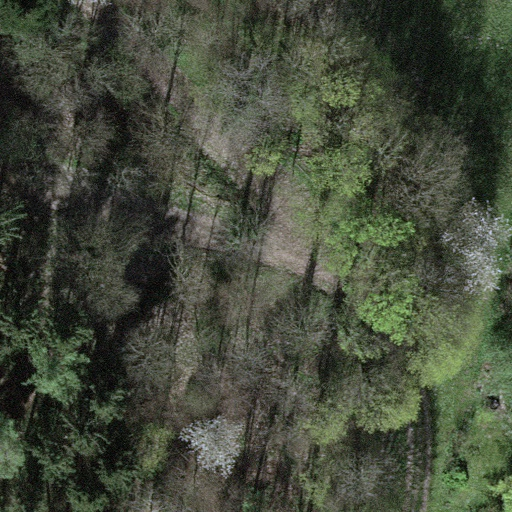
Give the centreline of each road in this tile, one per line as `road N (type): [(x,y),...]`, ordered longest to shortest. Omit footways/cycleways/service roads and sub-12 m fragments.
road 1 (track): [(428,511),(425,375),(406,338),(93,0)]
road 2 (track): [(0,179),(332,252)]
